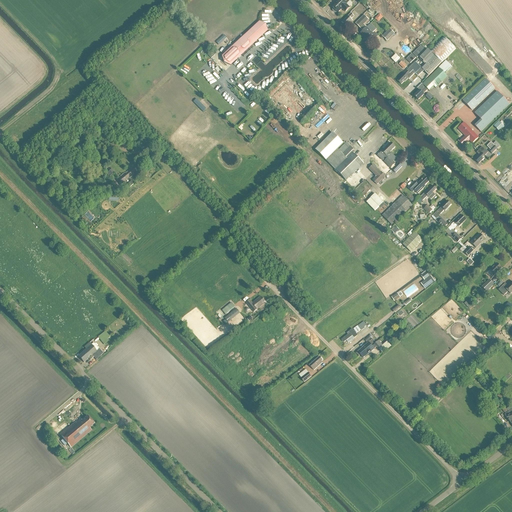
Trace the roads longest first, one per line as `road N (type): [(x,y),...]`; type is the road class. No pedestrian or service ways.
road 1 (unclassified): [(408,427),(264,282),(226,221),(149,145)]
road 2 (residential): [(511,254),(268,7)]
road 3 (tertiary): [(217,511),(0,291)]
road 4 (secondary): [(511,212),(301,0)]
road 5 (track): [(310,329),(408,256)]
